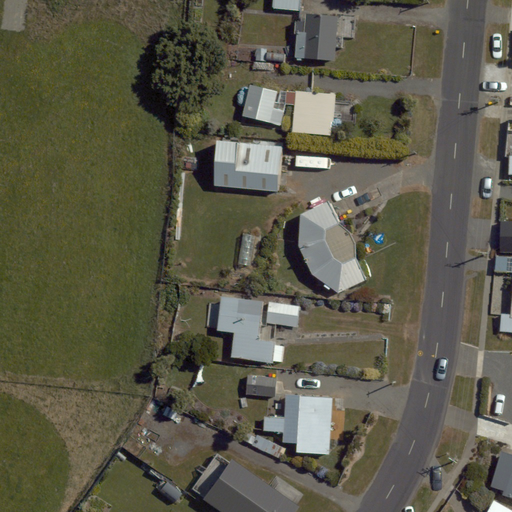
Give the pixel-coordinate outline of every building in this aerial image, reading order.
[(301,0),(270,0),(270,9),(301,10),(301,0)] [(363,0),(370,12),(385,0),(363,0)] [(330,47),(292,43),(286,95),(325,99),(330,47)] [(345,128),(243,113),(236,162),(338,177),(345,128)] [(288,184),(217,176),(213,212),(284,219),(288,184)] [(257,235),(242,233),(237,264),(253,267),(257,235)] [(369,298),(321,234),(297,289),(332,338),(369,298)] [(511,306),(510,306),(503,352),(511,353),(511,306)] [(301,342),(225,345),(222,390),(288,395),(301,342)] [(511,394),(492,393),(494,450),(511,456),(511,394)] [(351,454),(300,420),(269,465),(319,500),(351,454)] [(511,511),(511,493),(509,493),(503,511),(511,511)] [(256,511),(228,494),(216,511),(256,511)]
